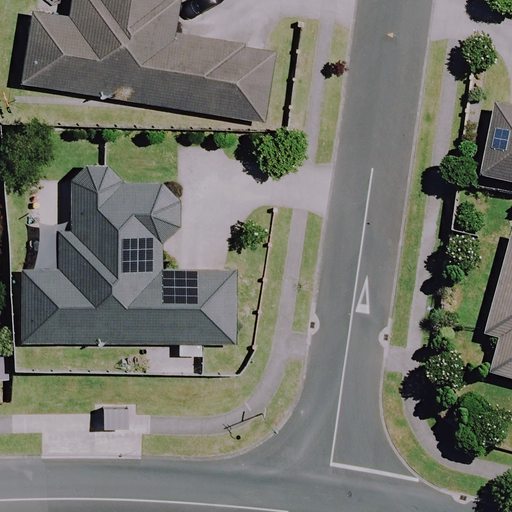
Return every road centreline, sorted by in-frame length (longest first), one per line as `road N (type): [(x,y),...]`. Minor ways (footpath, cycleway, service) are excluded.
road 1 (residential): [(324,511),(390,0)]
road 2 (tertiary): [(0,501),(99,498),(291,511)]
